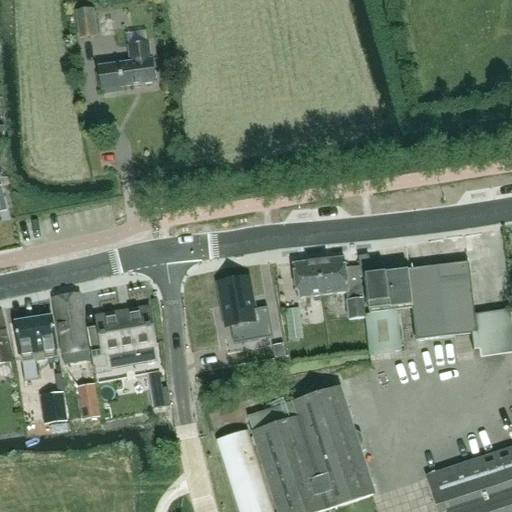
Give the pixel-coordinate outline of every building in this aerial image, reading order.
[(97,37),(93,9),(75,11),(79,39),(97,37)] [(121,87),(156,83),(153,59),(151,60),(148,43),(128,46),(130,63),(98,67),(101,90),(103,90),(104,94),(122,92),(121,87)] [(368,256),(358,257),(359,267),(360,276),(360,277),(365,276),(369,311),(412,306),(413,309),(415,332),(416,340),(448,337),(462,335),(477,333),(511,328),(511,322),(511,312),(510,310),(475,315),(469,263),(375,275),(374,261),(369,262),(368,256)] [(344,259),(318,262),(323,296),(346,293),(349,320),(365,317),(360,277),(360,276),(359,267),(345,268),(344,259)] [(318,262),(293,265),(297,299),(323,296),(318,262)] [(248,279),(218,284),(226,326),(230,326),(234,346),(273,338),(267,309),(254,311),(248,279)] [(79,294),(53,299),(63,356),(64,365),(90,361),(89,351),(79,294)] [(289,330),(289,329),(291,341),(302,340),(300,327),(301,327),(299,309),(286,312),(289,330)] [(0,363),(12,361),(0,310),(0,363)] [(110,353),(154,345),(148,310),(98,319),(99,327),(87,329),(95,373),(113,370),(110,353)] [(397,311),(367,314),(371,355),(401,351),(397,311)] [(46,359),(58,358),(52,317),(15,323),(21,363),(36,361),(37,363),(45,361),(46,359)] [(278,362),(291,359),(289,350),(276,352),(278,362)] [(100,414),(97,392),(95,384),(81,387),(86,416),(100,414)] [(289,404),(248,418),(252,432),(277,511),(323,511),(375,495),(354,432),(343,397),(340,387),(333,389),(289,404)] [(44,425),(68,421),(63,393),(40,396),(44,425)] [(377,395),(359,399),(364,420),(381,416),(377,395)] [(272,511),(254,454),(247,431),(220,440),(242,511),(272,511)] [(511,511),(511,448),(426,477),(437,511),(511,511)]
